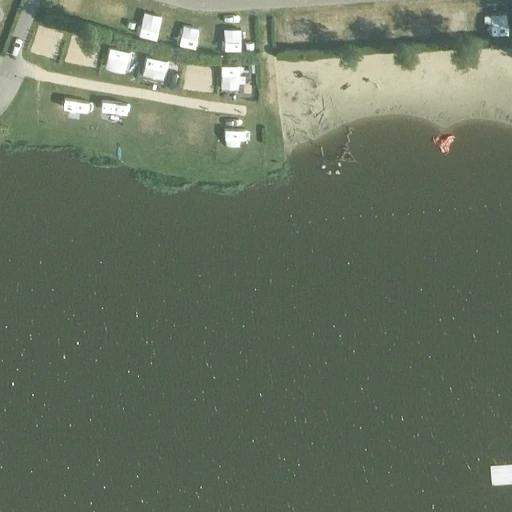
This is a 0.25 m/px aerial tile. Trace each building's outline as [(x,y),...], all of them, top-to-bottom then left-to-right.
[(406,34),(426,33),(424,2),(404,4),(406,34)] [(493,8),(492,28),(508,28),(509,8),(493,8)] [(354,12),(355,32),(374,31),(372,10),(354,12)] [(189,44),(194,23),(180,20),(175,41),(189,44)] [(293,20),(273,20),(273,40),(293,40),(293,20)] [(46,47),(53,27),(36,21),(29,41),(46,47)] [(221,44),(236,44),(236,31),(221,31),(221,44)] [(66,34),(61,53),(84,59),(89,40),(66,34)] [(115,71),(115,48),(103,48),(102,70),(115,71)] [(174,79),(197,83),(201,62),(178,59),(174,79)] [(228,91),(243,91),(242,60),(227,61),(228,91)] [(51,113),(81,120),(86,100),(56,93),(51,113)] [(229,150),(245,146),(238,121),(221,126),(229,150)] [(173,155),(175,132),(164,131),(162,154),(173,155)] [(198,151),(199,140),(178,137),(176,148),(198,151)]
